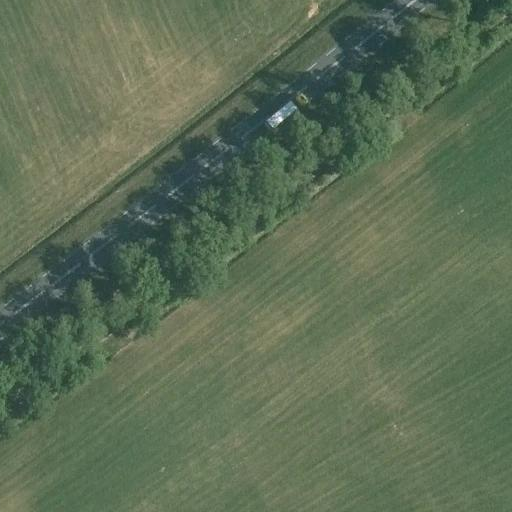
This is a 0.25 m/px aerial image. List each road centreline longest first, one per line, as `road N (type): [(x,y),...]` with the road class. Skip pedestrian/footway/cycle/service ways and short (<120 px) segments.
road 1 (track): [(0,413),(511,16)]
road 2 (primary): [(413,0),(0,322)]
